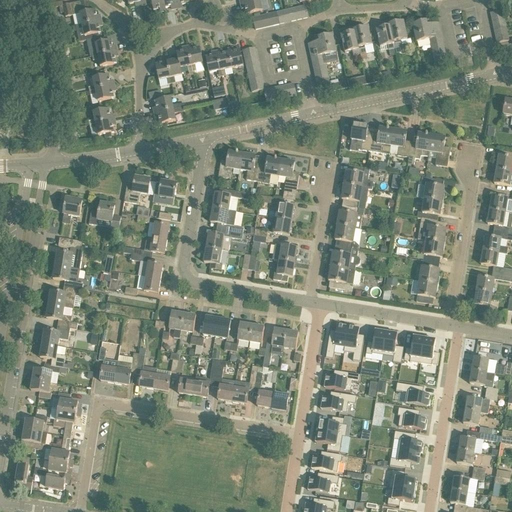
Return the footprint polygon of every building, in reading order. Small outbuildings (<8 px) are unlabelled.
[(62,0),(50,3),(51,9),(63,6),(62,0)] [(151,0),(152,1),(154,11),(160,10),(160,12),(166,11),(166,9),(163,0),(151,0)] [(163,0),(166,9),(171,7),(172,10),(177,9),(175,0),(163,0)] [(186,0),(175,0),(177,9),(183,7),(182,5),(188,4),(186,0)] [(259,0),(242,4),(243,10),(246,9),(247,15),(254,14),(255,18),(259,17),(261,17),(260,12),(263,12),(260,0),(259,0)] [(87,1),(81,2),(84,13),(89,12),(87,1)] [(81,2),(75,3),(78,15),(80,14),(84,13),(81,2)] [(69,4),(72,16),(78,15),(75,3),(69,4)] [(63,6),(66,18),(72,16),(69,4),(63,6)] [(300,8),(303,20),(309,18),(307,6),(300,8)] [(294,9),(297,21),(303,20),(300,8),(294,9)] [(288,11),(291,22),(297,21),(294,9),(288,11)] [(83,25),(100,22),(99,16),(97,17),(96,11),(89,12),(84,13),(80,14),(83,25)] [(492,20),(504,17),(503,11),(491,13),(492,20)] [(277,13),(279,25),(286,23),(283,12),(277,13)] [(271,15),(273,26),(279,25),(277,13),(271,15)] [(265,16),(267,28),(273,26),(271,15),(265,16)] [(259,17),(262,29),(267,28),(265,16),(261,17),(259,17)] [(256,30),(262,29),(259,17),(255,18),(253,19),(256,30)] [(439,24),(431,25),(430,18),(423,20),(424,23),(413,25),(417,43),(430,40),(442,37),(439,24)] [(95,35),(101,34),(99,28),(102,27),(101,22),(100,22),(83,25),(76,27),(80,43),(96,40),(95,35)] [(389,51),(395,50),(389,22),(381,24),(382,29),(377,30),(381,48),(388,46),(389,51)] [(389,22),(395,50),(396,50),(397,54),(403,53),(402,48),(400,41),(408,40),(404,22),(395,24),(393,24),(392,22),(389,22)] [(505,23),(493,25),(495,31),(506,29),(505,23)] [(354,28),(360,55),(366,54),(365,47),(372,45),(368,28),(357,30),(357,27),(354,28)] [(354,28),(345,30),(346,34),(341,35),(345,53),(352,52),(353,56),(360,55),(354,28)] [(506,29),(495,31),(496,37),(508,35),(506,29)] [(325,64),(338,61),(333,35),(322,38),(321,35),(315,36),(316,43),(309,45),(312,59),(323,56),(325,62),(325,64)] [(508,35),(496,37),(497,44),(509,41),(508,35)] [(431,46),(443,43),(442,37),(430,40),(431,46)] [(92,54),(93,58),(116,52),(115,47),(113,47),(112,41),(96,45),(97,53),(92,54)] [(443,43),(431,46),(433,52),(444,49),(443,43)] [(203,64),(200,48),(194,50),(193,47),(188,49),(193,72),(194,72),(195,74),(206,72),(206,70),(205,70),(203,64)] [(188,49),(182,50),(183,52),(177,53),(178,61),(179,61),(181,69),(188,68),(189,73),(193,72),(188,49)] [(245,57),(256,55),(255,49),(243,51),(245,57)] [(444,49),(433,52),(434,58),(446,55),(444,49)] [(240,51),(234,52),(234,50),(228,51),(228,53),(229,53),(232,69),(244,66),(240,51)] [(115,58),(118,58),(116,52),(93,58),(94,61),(99,60),(101,68),(116,64),(115,58)] [(229,53),(228,53),(223,54),(223,52),(217,53),(222,77),(226,76),(225,70),(232,69),(229,53)] [(222,77),(217,53),(212,55),(212,57),(206,58),(210,74),(217,72),(218,78),(222,77)] [(256,55),(245,57),(246,63),(258,61),(256,55)] [(446,55),(434,58),(435,64),(447,61),(446,55)] [(323,56),(312,59),(313,65),(325,62),(323,56)] [(179,61),(178,61),(173,62),(173,59),(167,61),(172,84),(176,84),(175,78),(183,76),(181,69),(179,61)] [(167,61),(161,62),(162,64),(156,65),(159,81),(167,79),(168,85),(172,84),(167,61)] [(258,61),(246,63),(247,69),(259,67),(258,61)] [(259,67),(247,69),(249,75),(260,73),(259,67)] [(326,68),(314,70),(316,77),(327,74),(326,68)] [(260,73),(249,75),(250,81),(262,78),(260,73)] [(327,74),(316,77),(317,83),(329,80),(328,77),(327,74)] [(113,81),(110,82),(109,76),(93,79),(95,87),(89,88),(90,92),(114,87),(113,81)] [(262,78),(250,81),(251,87),(263,84),(262,78)] [(356,79),(347,81),(349,89),(358,87),(356,79)] [(329,80),(317,83),(318,89),(330,86),(329,80)] [(207,88),(205,81),(198,82),(200,90),(207,88)] [(263,84),(251,87),(252,93),(264,91),(263,84)] [(288,86),(290,98),(297,96),(294,85),(288,86)] [(282,87),(285,99),(290,98),(288,86),(282,87)] [(320,94),(331,92),(331,91),(330,86),(318,89),(320,94)] [(114,87),(90,92),(91,96),(96,95),(98,102),(114,99),(113,93),(115,92),(114,87)] [(276,88),(279,100),(285,99),(282,87),(276,88)] [(270,90),(273,101),(279,100),(276,88),(270,90)] [(223,89),(215,91),(217,97),(224,96),(223,89)] [(270,90),(264,91),(267,103),(273,101),(270,90)] [(180,109),(179,105),(173,107),(171,99),(155,102),(157,108),(154,109),(156,114),(180,109)] [(226,100),(213,103),(215,112),(228,109),(226,100)] [(241,109),(241,108),(239,103),(231,105),(232,106),(229,107),(230,112),(241,109)] [(180,109),(156,114),(157,120),(159,119),(160,125),(176,122),(175,114),(180,113),(180,109)] [(113,115),(110,116),(109,110),(93,113),(95,121),(89,122),(90,126),(114,121),(113,115)] [(114,121),(90,126),(91,130),(97,129),(98,136),(114,133),(113,127),(115,126),(114,121)] [(370,153),(372,140),(366,139),(368,127),(355,125),(350,152),(359,153),(359,151),(370,153)] [(393,131),(389,131),(389,129),(388,129),(388,130),(380,129),(378,141),(372,140),(370,153),(381,155),(382,154),(390,156),(391,148),(393,131)] [(411,146),(405,145),(407,133),(406,133),(393,131),(391,148),(398,149),(397,157),(409,159),(411,146)] [(429,154),(432,137),(428,136),(428,135),(427,135),(426,136),(419,135),(417,147),(411,146),(409,159),(408,166),(415,167),(416,160),(421,161),(421,157),(429,158),(429,154)] [(432,137),(429,154),(437,155),(436,167),(448,168),(450,152),(444,151),(446,139),(445,138),(445,139),(432,137)] [(243,155),(238,155),(239,153),(237,153),(237,154),(229,153),(228,165),(221,164),(219,178),(231,180),(232,169),(240,171),(243,155)] [(243,155),(240,171),(248,172),(247,181),(258,183),(260,170),(254,170),(256,157),(243,155)] [(511,158),(499,157),(499,158),(497,171),(511,172),(511,158)] [(266,172),(260,170),(258,183),(270,185),(271,176),(279,178),(281,162),(277,161),(277,160),(276,160),(268,159),(266,172)] [(297,192),(299,177),(293,176),(295,163),(294,163),(294,164),(281,162),(279,178),(287,179),(285,190),(297,192)] [(368,191),(372,191),(374,183),(368,182),(370,170),(349,166),(348,172),(347,172),(345,186),(343,186),(344,187),(368,190),(368,191)] [(495,184),(494,185),(511,187),(511,172),(497,171),(495,184)] [(141,195),(149,196),(151,180),(136,178),(134,190),(127,189),(124,203),(139,205),(141,195)] [(425,200),(443,203),(443,202),(445,188),(443,188),(444,182),(444,181),(422,179),(421,186),(427,187),(425,200)] [(177,185),(162,182),(160,198),(167,199),(166,205),(173,206),(177,185)] [(346,208),(365,211),(368,191),(368,190),(344,187),(342,200),(347,201),(346,207),(342,207),(346,208)] [(250,195),(220,190),(219,195),(216,195),(213,209),(229,212),(231,198),(249,201),(250,195)] [(274,198),(261,196),(260,203),(273,205),(274,198)] [(511,200),(508,200),(493,197),(490,211),(506,214),(511,214),(511,200)] [(83,201),(82,201),(82,202),(67,199),(63,224),(70,225),(72,217),(80,218),(83,201)] [(436,216),(440,217),(442,203),(443,203),(425,200),(423,214),(418,213),(417,219),(421,220),(438,223),(435,222),(436,216)] [(115,207),(101,205),(100,212),(99,212),(99,214),(92,212),(89,225),(97,227),(98,223),(111,225),(111,230),(119,231),(122,218),(113,217),(115,207)] [(294,208),(279,205),(276,220),(292,222),(294,208)] [(149,218),(151,209),(139,207),(137,215),(149,218)] [(365,211),(346,208),(345,214),(340,213),(338,227),(356,230),(360,231),(363,218),(364,218),(365,211)] [(211,224),(233,227),(232,233),(243,235),(244,228),(235,227),(237,213),(229,212),(213,209),(211,224)] [(503,228),(504,228),(505,220),(511,221),(511,214),(506,214),(490,211),(488,224),(488,225),(503,228)] [(151,218),(139,216),(138,222),(150,224),(151,218)] [(292,222),(276,220),(274,234),(290,237),(292,222)] [(418,240),(427,242),(445,245),(444,244),(447,231),(443,230),(444,224),(438,223),(421,220),(418,240)] [(170,227),(156,225),(153,239),(168,241),(170,227)] [(339,248),(359,252),(359,247),(356,244),(353,243),(356,230),(338,227),(337,227),(338,227),(335,241),(340,242),(339,248)] [(268,232),(256,230),(255,237),(267,239),(268,232)] [(229,253),(230,246),(224,245),(225,237),(209,235),(207,249),(222,252),(229,253)] [(148,238),(147,238),(145,252),(125,248),(124,254),(132,255),(132,256),(148,258),(149,253),(165,255),(168,241),(153,239),(148,238)] [(508,249),(500,248),(501,240),(486,238),(486,239),(484,251),(499,254),(507,255),(508,249)] [(81,251),(82,243),(60,239),(59,247),(71,249),(81,251)] [(423,262),(436,264),(437,258),(442,259),(444,245),(445,245),(427,242),(423,262)] [(298,249),(282,247),(275,245),(273,260),(280,261),(295,264),(298,249)] [(389,248),(382,247),(381,255),(388,256),(389,248)] [(331,268),(355,272),(356,267),(359,266),(360,265),(361,261),(360,259),(358,258),(359,252),(339,248),(338,254),(334,254),(331,268)] [(83,251),(81,251),(71,249),(70,255),(58,253),(55,266),(80,271),(83,251)] [(222,252),(207,249),(204,264),(211,265),(210,270),(222,272),(223,266),(220,265),(222,252)] [(481,266),(494,268),(497,268),(499,254),(484,251),(482,265),(481,265),(481,266)] [(163,266),(149,264),(147,264),(148,258),(132,256),(132,255),(131,261),(141,263),(138,277),(147,278),(161,281),(163,266)] [(251,256),(245,255),(243,270),(249,271),(251,256)] [(251,256),(249,271),(255,272),(256,262),(257,257),(251,256)] [(295,264),(280,261),(278,274),(274,273),(274,281),(288,283),(288,277),(293,278),(293,277),(294,271),(295,264)] [(436,264),(423,262),(420,283),(438,286),(439,286),(439,285),(438,285),(440,271),(435,271),(436,264)] [(80,271),(55,266),(53,280),(65,282),(64,288),(83,291),(84,285),(77,284),(78,279),(80,271)] [(329,288),(352,292),(353,285),(360,286),(362,274),(355,272),(331,268),(329,282),(333,282),(332,288),(329,288)] [(511,270),(499,268),(498,275),(511,277),(511,270)] [(511,277),(498,275),(497,281),(511,283),(511,277)] [(147,278),(144,292),(159,295),(161,281),(147,278)] [(492,295),(495,281),(492,280),(479,278),(479,279),(477,292),(492,295)] [(398,280),(387,279),(386,286),(397,287),(398,280)] [(417,297),(416,303),(433,306),(433,305),(430,305),(431,299),(435,300),(438,286),(420,283),(420,284),(417,297)] [(64,288),(63,295),(51,293),(49,306),(73,310),(74,310),(76,297),(82,298),(83,291),(64,288)] [(391,292),(385,291),(383,301),(389,302),(391,292)] [(492,295),(477,292),(475,305),(474,305),(474,306),(480,307),(478,315),(495,318),(497,310),(490,308),(492,295)] [(78,325),(71,323),(72,318),(71,318),(73,310),(49,306),(47,319),(59,321),(58,328),(70,330),(77,331),(78,325)] [(184,315),(172,313),(169,329),(175,330),(174,339),(180,340),(182,331),(184,315)] [(182,331),(194,333),(196,317),(184,315),(182,331)] [(218,321),(206,319),(203,335),(216,337),(218,321)] [(218,321),(216,337),(228,339),(231,323),(218,321)] [(252,326),(240,324),(238,341),(250,343),(252,326)] [(265,328),(252,326),(250,343),(262,345),(265,328)] [(337,326),(334,346),(345,348),(348,328),(337,326)] [(70,330),(58,328),(57,334),(45,332),(42,345),(59,348),(60,340),(68,341),(70,330)] [(348,328),(345,348),(356,350),(360,329),(348,328)] [(287,332),(275,330),(273,339),(271,351),(266,350),(265,358),(263,368),(269,369),(269,370),(271,355),(283,357),(284,349),(287,332)] [(299,334),(287,332),(284,349),(296,351),(299,334)] [(376,332),(372,353),(383,354),(387,334),(376,332)] [(387,334),(383,354),(395,356),(398,335),(387,334)] [(414,338),(411,359),(422,360),(425,340),(414,338)] [(425,340),(422,360),(433,362),(436,342),(425,340)] [(484,355),(492,356),(493,342),(478,341),(477,357),(484,358),(484,355)] [(56,367),(64,369),(66,357),(57,356),(59,348),(42,345),(40,359),(52,361),(51,367),(56,367)] [(214,351),(214,354),(213,360),(220,361),(221,355),(221,352),(214,351)] [(132,370),(137,371),(140,355),(134,354),(132,365),(118,362),(117,370),(114,384),(129,387),(132,370)] [(172,354),(171,361),(173,361),(171,373),(177,373),(179,362),(180,355),(172,354)] [(487,374),(489,361),(474,358),(472,372),(487,374)] [(219,362),(214,361),(211,379),(216,380),(219,362)] [(216,380),(222,381),(224,369),(226,369),(227,363),(219,362),(216,380)] [(60,369),(64,369),(56,367),(51,367),(45,366),(44,372),(35,370),(33,377),(29,376),(28,380),(51,384),(57,385),(58,374),(60,375),(60,369)] [(114,384),(117,370),(103,368),(101,382),(114,384)] [(157,370),(147,368),(146,375),(142,374),(140,388),(154,391),(156,376),(157,370)] [(261,387),(264,375),(262,375),(263,369),(258,369),(257,374),(256,386),(261,387)] [(327,377),(325,389),(350,392),(352,382),(359,383),(360,376),(334,372),(333,378),(327,377)] [(486,394),(498,396),(498,393),(499,390),(493,389),(495,375),(487,374),(472,372),(470,385),(485,387),(485,388),(487,388),(486,394)] [(168,393),(170,378),(156,376),(154,391),(168,393)] [(193,397),(207,399),(210,381),(197,378),(196,383),(193,397)] [(28,380),(28,384),(32,384),(31,391),(40,393),(39,399),(51,401),(52,394),(50,394),(51,384),(28,380)] [(193,397),(196,383),(182,380),(179,395),(193,397)] [(249,391),(235,389),(236,383),(235,389),(233,403),(247,405),(249,391)] [(397,384),(396,392),(407,394),(405,404),(428,408),(430,397),(423,395),(424,389),(397,384)] [(233,403),(235,389),(234,388),(221,386),(218,401),(233,403)] [(272,410),(274,395),(260,393),(258,407),(272,410)] [(59,411),(82,415),(82,411),(78,410),(79,403),(70,402),(71,396),(59,394),(58,400),(61,401),(59,411)] [(323,399),(322,410),(347,414),(349,404),(356,405),(357,397),(331,394),(330,400),(323,399)] [(490,401),(497,402),(497,399),(498,396),(486,394),(485,401),(468,398),(466,412),(481,414),(488,415),(490,401)] [(286,412),(288,397),(274,395),(272,410),(286,412)] [(399,410),(398,417),(401,417),(399,428),(424,431),(426,420),(419,419),(420,413),(399,410)] [(74,424),(75,424),(76,418),(81,418),(82,415),(59,411),(57,422),(55,421),(54,427),(65,429),(64,437),(71,439),(74,424)] [(481,414),(466,412),(463,425),(479,427),(481,414)] [(44,424),(47,424),(48,418),(36,416),(35,422),(26,421),(25,427),(21,427),(20,430),(43,434),(44,424)] [(318,427),(317,433),(343,437),(343,438),(346,438),(348,427),(344,426),(345,420),(333,418),(332,424),(320,422),(319,427),(318,427)] [(493,430),(481,428),(480,434),(495,437),(496,432),(492,432),(493,430)] [(48,435),(43,434),(20,430),(19,434),(24,435),(23,442),(32,443),(31,449),(34,450),(43,451),(44,445),(46,446),(48,435)] [(317,439),(316,444),(328,446),(327,452),(340,454),(343,438),(343,437),(317,433),(316,439),(317,439)] [(395,433),(394,441),(402,442),(400,451),(421,455),(423,444),(415,443),(416,436),(395,433)] [(479,440),(501,444),(502,438),(495,437),(480,434),(479,440)] [(71,439),(64,437),(63,446),(51,444),(50,450),(52,451),(50,461),(73,465),(74,461),(69,461),(71,454),(69,453),(71,439)] [(459,452),(474,454),(476,441),(461,438),(459,452)] [(511,439),(502,438),(501,444),(499,458),(502,458),(504,445),(511,446),(511,439)] [(391,460),(390,467),(411,471),(412,465),(419,466),(421,455),(400,451),(399,461),(398,461),(391,460)] [(474,454),(459,452),(457,465),(472,467),(474,454)] [(313,458),(312,470),(333,473),(334,463),(342,464),(343,457),(322,453),(321,459),(313,458)] [(73,465),(50,461),(49,472),(49,476),(48,476),(48,478),(71,482),(72,476),(67,475),(68,468),(73,469),(73,465)] [(26,490),(28,478),(30,467),(19,465),(16,484),(23,485),(22,490),(26,490)] [(486,470),(474,468),(473,474),(485,476),(486,470)] [(511,473),(498,471),(496,478),(510,480),(511,473)] [(393,472),(392,478),(396,479),(394,490),(415,493),(416,482),(404,480),(405,474),(393,472)] [(310,480),(309,491),(330,495),(331,484),(338,486),(340,478),(318,475),(317,481),(310,480)] [(65,485),(70,486),(71,482),(48,478),(42,477),(40,488),(52,490),(64,492),(65,485)] [(470,481),(455,478),(453,491),(468,494),(470,481)] [(510,480),(496,478),(495,484),(509,487),(510,480)] [(389,500),(388,506),(400,508),(401,502),(413,504),(415,493),(394,490),(392,500),(389,500)] [(451,505),(455,505),(466,507),(468,494),(453,491),(451,505)] [(306,504),(304,511),(325,511),(326,509),(327,509),(334,510),(335,503),(314,499),(313,505),(306,504)]
